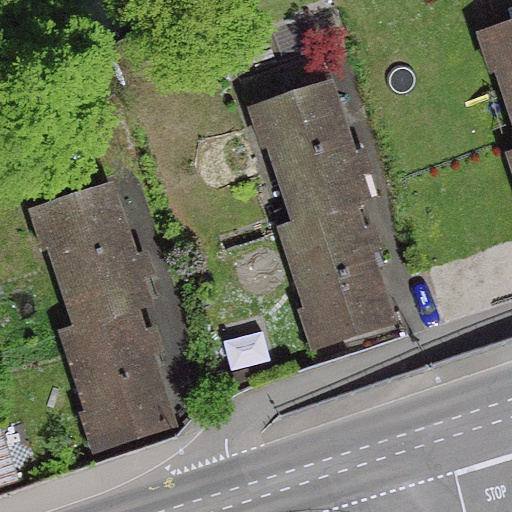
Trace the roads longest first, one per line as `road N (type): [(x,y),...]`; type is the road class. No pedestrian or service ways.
road 1 (unclassified): [(253,490),(228,423),(416,344),(511,316)]
road 2 (secondary): [(253,490),(444,427)]
